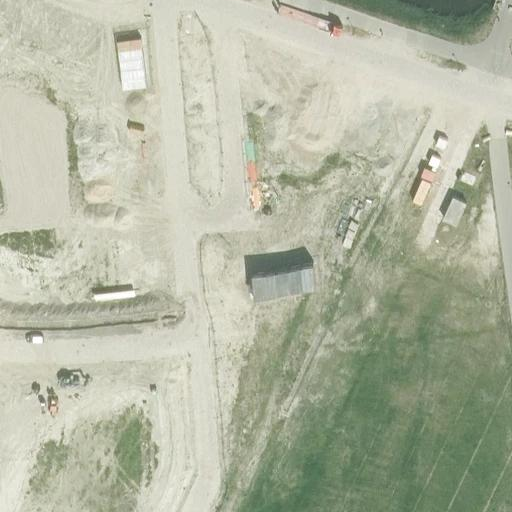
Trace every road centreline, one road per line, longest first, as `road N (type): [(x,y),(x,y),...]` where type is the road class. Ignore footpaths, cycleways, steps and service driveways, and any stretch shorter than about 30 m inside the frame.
road 1 (residential): [(194,345),(161,0)]
road 2 (residential): [(190,0),(511,107)]
road 3 (residential): [(0,353),(194,345)]
road 4 (residential): [(195,511),(211,478),(194,345)]
